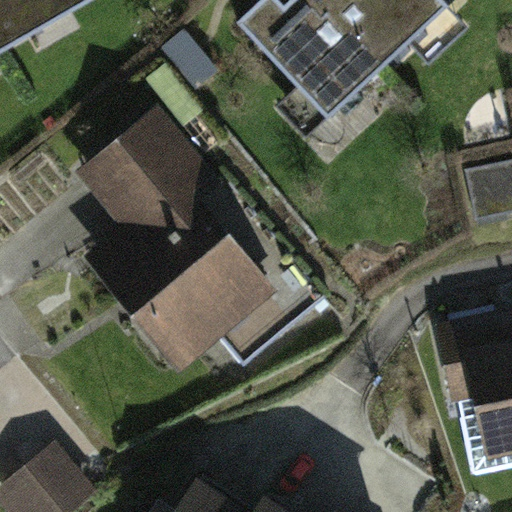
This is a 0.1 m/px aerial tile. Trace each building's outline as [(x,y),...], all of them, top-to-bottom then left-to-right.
[(0,0),(0,51),(89,0),(0,0)] [(300,0),(292,8),(284,0),(266,0),(244,22),(332,111),(444,0),(443,0),(300,0)] [(279,106),(313,142),(329,127),(295,91),(279,106)] [(124,236),(87,268),(184,380),(275,302),(209,226),(232,207),(159,123),(83,189),(124,236)] [(511,161),(468,170),(478,220),(511,213),(511,161)] [(511,320),(439,333),(455,423),(486,418),(494,463),(511,460),(511,320)] [(64,458),(0,508),(0,511),(96,511),(103,507),(64,458)] [(254,511),(214,511),(190,499),(182,511),(256,511),(255,511),(254,511)]
